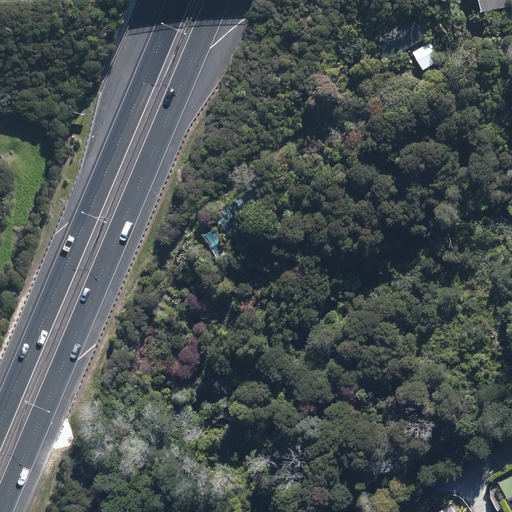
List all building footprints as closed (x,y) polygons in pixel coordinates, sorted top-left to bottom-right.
[(511,7),(510,0),(476,0),(481,18),(503,12),(511,10),(511,7)] [(511,22),(510,15),(492,20),(495,30),(511,25),(511,22)] [(409,20),(370,42),(383,64),(421,42),(409,20)] [(429,45),(412,54),(421,71),(438,63),(429,45)] [(216,211),(231,240),(236,249),(246,244),(241,234),(266,222),(251,193),(216,211)] [(217,228),(207,234),(222,260),(233,254),(217,228)] [(255,277),(263,292),(292,277),(284,262),(255,277)] [(165,297),(157,312),(189,328),(197,313),(165,297)]
